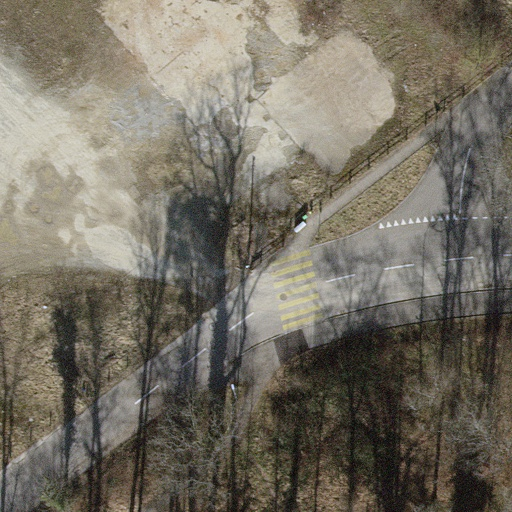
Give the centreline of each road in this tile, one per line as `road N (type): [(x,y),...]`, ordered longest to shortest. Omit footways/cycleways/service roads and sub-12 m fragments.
road 1 (unclassified): [(457,258),(354,275),(257,312),(0,509)]
road 2 (track): [(257,312),(212,240),(0,179)]
road 3 (residential): [(457,258),(480,119),(511,94)]
